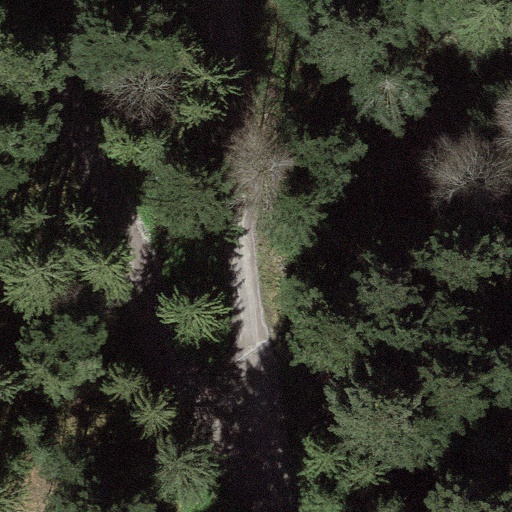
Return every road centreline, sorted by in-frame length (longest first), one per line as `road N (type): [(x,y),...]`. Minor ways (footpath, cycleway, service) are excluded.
road 1 (track): [(1,0),(72,110),(131,224),(208,421),(262,465)]
road 2 (track): [(281,511),(262,465),(221,0)]
